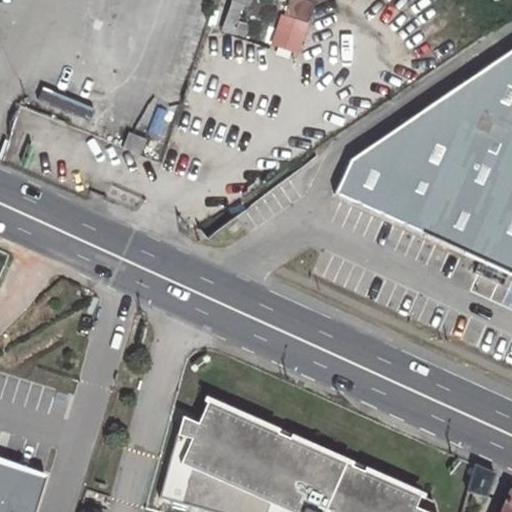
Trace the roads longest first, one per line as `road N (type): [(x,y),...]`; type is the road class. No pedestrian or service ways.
road 1 (primary): [(0,204),(511,434)]
road 2 (unknown): [(128,262),(245,154),(328,105),(347,83),(356,0)]
